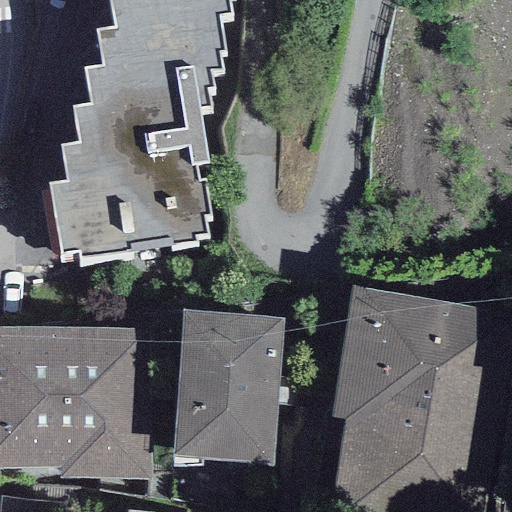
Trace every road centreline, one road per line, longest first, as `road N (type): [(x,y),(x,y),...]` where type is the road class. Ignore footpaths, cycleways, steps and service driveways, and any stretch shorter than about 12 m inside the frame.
road 1 (residential): [(256,0),(254,199),(268,239),(287,248),(309,247),(331,225),(372,0)]
road 2 (residential): [(0,122),(60,0)]
